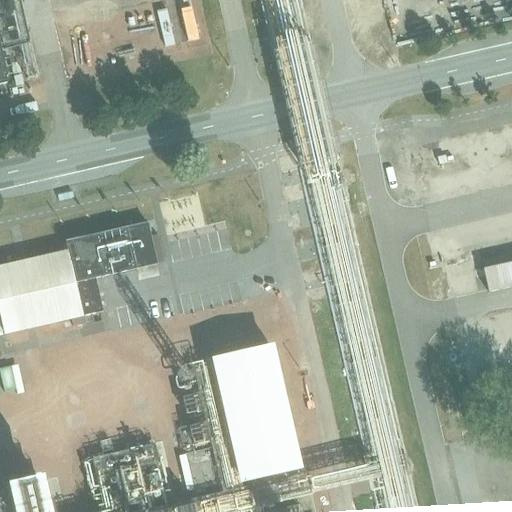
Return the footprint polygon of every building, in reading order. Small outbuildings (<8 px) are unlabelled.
[(7,0),(10,10),(6,15),(3,16),(2,10),(0,10),(0,45),(6,76),(16,74),(4,21),(9,20),(13,13),(28,79),(38,77),(19,0),(7,0)] [(264,0),(291,112),(372,465),(375,478),(382,511),(418,511),(324,104),(300,0),(264,0)] [(66,243),(68,250),(0,266),(0,318),(4,336),(41,327),(43,333),(70,326),(69,320),(72,320),(73,327),(86,324),(85,317),(102,312),(95,279),(157,265),(147,224),(66,243)] [(486,288),(511,283),(511,255),(481,261),(486,288)] [(511,360),(511,310),(458,320),(467,369),(511,360)] [(240,485),(303,471),(274,345),(211,359),(240,485)] [(51,511),(43,476),(7,485),(13,511),(301,511),(300,505),(274,511),(262,511),(261,506),(312,495),(311,493),(375,478),(372,465),(263,489),(262,484),(241,489),(210,359),(192,364),(193,368),(176,372),(179,386),(197,383),(199,394),(182,399),(188,427),(178,429),(184,450),(185,452),(187,452),(188,453),(190,452),(192,451),(192,449),(193,447),(195,447),(195,448),(211,444),(222,493),(171,503),(161,462),(153,463),(150,447),(93,459),(103,503),(95,505),(95,511),(51,511)] [(209,450),(179,457),(187,492),(217,485),(209,450)]
